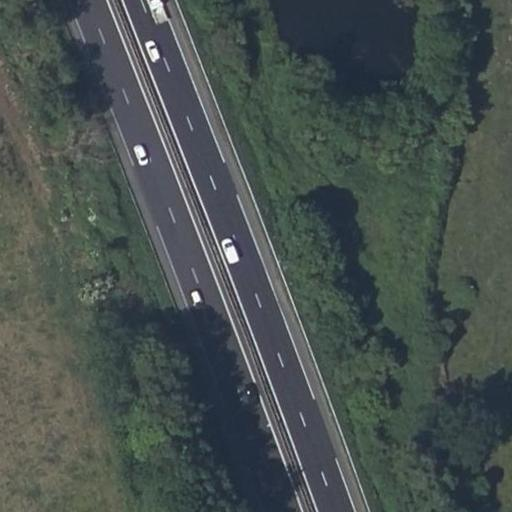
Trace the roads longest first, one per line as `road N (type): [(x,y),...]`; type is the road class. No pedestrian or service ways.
road 1 (trunk): [(88,0),(284,511)]
road 2 (trunk): [(335,511),(141,0)]
